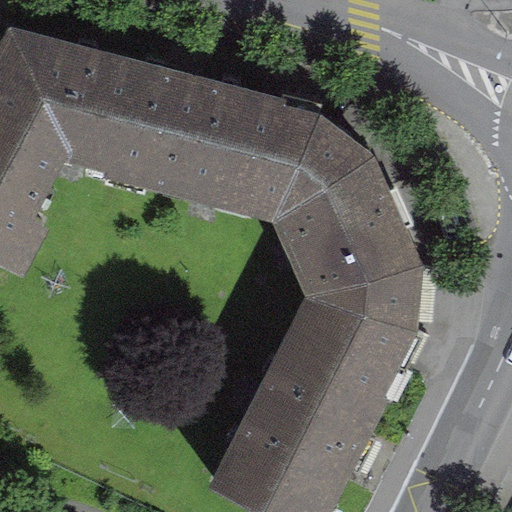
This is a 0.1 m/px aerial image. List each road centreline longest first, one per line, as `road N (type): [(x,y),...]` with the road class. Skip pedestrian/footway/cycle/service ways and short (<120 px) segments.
road 1 (residential): [(511,87),(413,44),(260,0)]
road 2 (tertiary): [(511,337),(430,511)]
